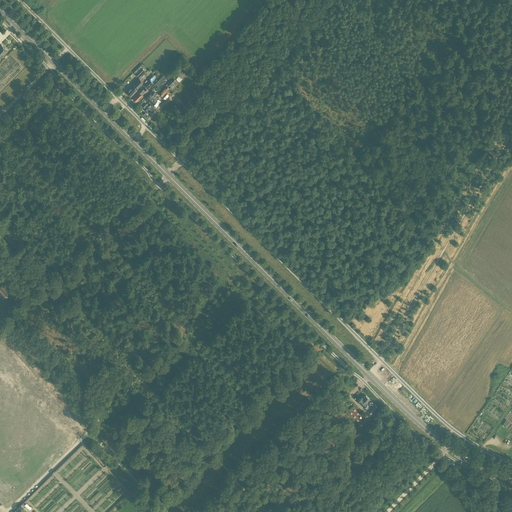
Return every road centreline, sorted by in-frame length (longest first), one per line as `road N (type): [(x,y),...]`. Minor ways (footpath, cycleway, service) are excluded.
road 1 (primary): [(368,375),(165,173)]
road 2 (primary): [(165,173),(0,7)]
road 3 (primary): [(511,478),(448,445),(368,375)]
road 4 (track): [(229,511),(352,392)]
road 5 (track): [(48,284),(156,182)]
